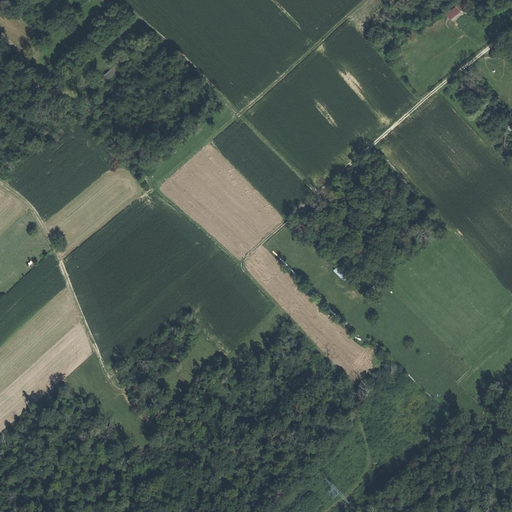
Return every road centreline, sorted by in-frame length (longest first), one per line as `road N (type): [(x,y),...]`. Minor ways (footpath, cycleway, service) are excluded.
road 1 (track): [(511,29),(245,258),(248,274),(336,361),(367,439),(363,477),(330,511)]
road 2 (track): [(112,387),(40,220),(0,182)]
